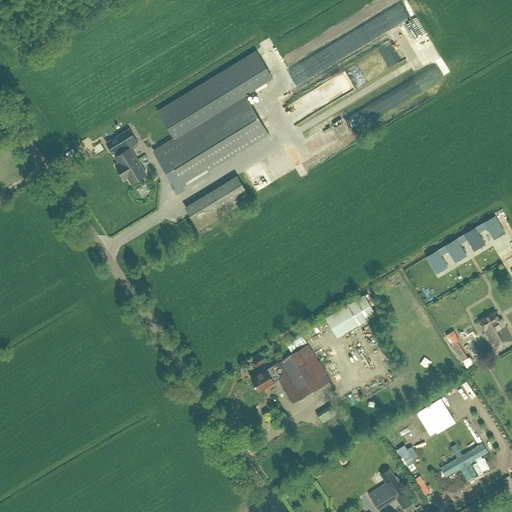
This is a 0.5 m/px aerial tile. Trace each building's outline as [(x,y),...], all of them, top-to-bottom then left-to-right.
[(256,50),(157,110),(174,137),(245,95),(273,78),(256,50)] [(379,112),(424,87),(418,74),(380,95),(382,99),(374,103),(379,112)] [(245,95),(174,137),(153,150),(174,184),(172,186),(177,194),(270,137),(245,95)] [(115,155),(114,156),(118,162),(114,164),(124,179),(127,177),(131,183),(146,174),(129,146),(137,142),(129,129),(106,143),(112,152),(113,152),(115,155)] [(236,174),(184,205),(198,227),(249,196),(236,174)] [(498,235),(497,233),(503,230),(495,216),(484,222),(494,238),(498,235)] [(478,247),(477,245),(483,241),(475,228),(464,234),(474,250),(478,247)] [(450,241),(460,257),(464,254),(463,252),(469,249),(461,235),(450,241)] [(431,252),(441,268),(445,265),(444,263),(450,260),(442,246),(431,252)] [(363,294),(325,316),(336,336),(375,314),(363,294)] [(424,309),(429,318),(437,313),(432,305),(424,309)] [(511,340),(503,325),(502,325),(494,311),(479,320),(483,328),(484,331),(495,350),(511,340)] [(358,329),(350,333),(366,368),(374,364),(358,329)] [(290,352),(306,343),(299,330),(284,339),(290,352)] [(446,334),(452,345),(460,340),(453,330),(446,334)] [(346,338),(337,342),(348,365),(356,361),(346,338)] [(293,401),(329,380),(318,362),(324,359),(313,341),(307,344),(271,365),(272,367),(267,370),(266,368),(250,377),(258,391),(273,382),(272,380),(277,377),(292,402),(293,402),(293,401)] [(263,361),(260,355),(254,359),(257,364),(263,361)] [(323,363),(326,370),(331,368),(329,361),(323,363)] [(426,411),(429,416),(444,407),(441,402),(426,411)] [(410,415),(405,418),(410,424),(414,421),(410,415)] [(386,482),(368,494),(378,509),(396,498),(386,482)]
